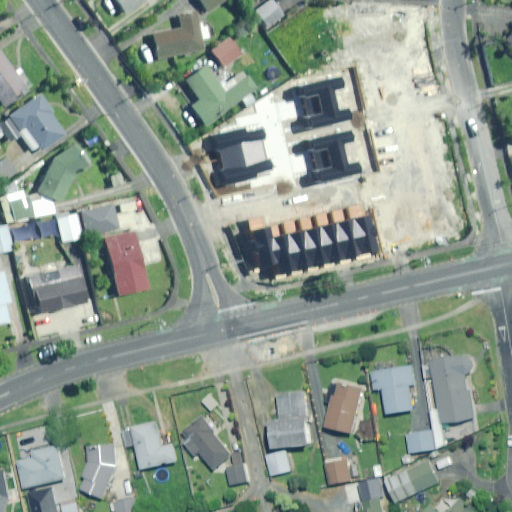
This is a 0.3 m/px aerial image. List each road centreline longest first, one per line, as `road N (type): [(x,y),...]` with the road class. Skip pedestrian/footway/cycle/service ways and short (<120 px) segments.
road 1 (residential): [(225,330),(185,211),(158,160),(42,0)]
road 2 (secondary): [(501,266),(225,330)]
road 3 (residential): [(454,0),(501,266)]
road 4 (secondary): [(225,330),(71,368),(0,398)]
